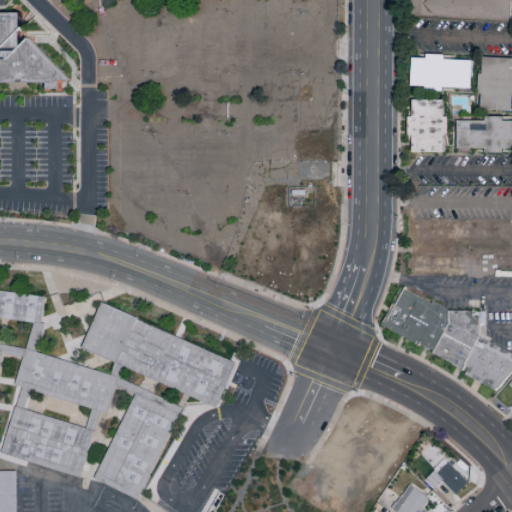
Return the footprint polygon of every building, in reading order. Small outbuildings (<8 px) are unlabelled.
[(412,0),(412,16),(509,18),(509,0),(412,0)] [(0,83),(73,83),(29,40),(22,49),(20,14),(0,14),(0,83)] [(470,89),(471,60),(443,59),(443,55),(424,54),(424,58),(411,57),(409,86),(441,88),(470,89)] [(511,58),(480,57),(479,110),(511,110),(511,94),(511,58)] [(408,153),(443,153),(443,136),(447,136),(447,116),(443,116),(443,100),(411,100),(411,117),(409,117),(408,153)] [(456,120),(455,149),(485,149),(485,153),(503,153),(503,149),(511,149),(511,120),(503,121),(503,117),(485,116),(485,121),(456,120)] [(335,210),(335,211),(283,211),(275,211),(276,194),(283,194),(334,194),(335,210)] [(511,242),(465,242),(411,241),(410,219),(465,219),(511,219),(511,242)] [(511,275),(466,276),(413,276),(412,271),(412,253),(465,253),(511,253),(511,275)] [(284,289),(282,293),(260,284),(264,272),(272,255),(283,259),(293,263),(290,272),(284,289)] [(405,288),(432,304),(434,301),(451,310),(466,310),(475,310),(475,315),(481,316),(481,331),(481,335),(511,351),(511,371),(497,391),(466,372),(402,371),(405,337),(395,332),(382,325),(405,288)] [(41,324),(40,330),(0,323),(0,293),(41,300),(45,300),(41,324)] [(224,394),(217,410),(183,395),(163,386),(102,358),(83,350),(89,334),(101,305),(102,305),(163,334),(224,362),(235,367),(224,394)] [(42,355),(99,374),(102,375),(150,395),(163,400),(183,408),(164,449),(160,456),(139,500),(103,486),(90,481),(97,463),(101,466),(103,463),(106,456),(136,398),(129,395),(116,389),(114,395),(108,416),(103,414),(102,413),(89,456),(81,482),(42,468),(11,457),(0,453),(0,450),(19,396),(21,391),(13,389),(23,361),(3,357),(0,376),(0,348),(36,354),(42,355)] [(402,424),(387,454),(381,466),(377,465),(371,474),(349,462),(353,454),(362,437),(377,444),(391,419),(402,424)] [(442,480),(455,494),(468,482),(448,460),(426,480),(433,488),(442,480)] [(0,511),(0,471),(17,471),(17,511),(0,511)] [(429,498),(408,484),(392,509),(395,511),(428,511),(422,508),(429,498)]
